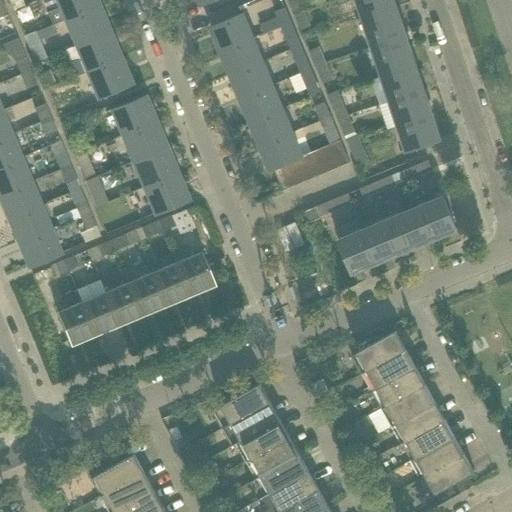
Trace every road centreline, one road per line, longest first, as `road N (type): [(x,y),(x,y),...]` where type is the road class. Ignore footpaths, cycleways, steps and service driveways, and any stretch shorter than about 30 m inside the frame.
road 1 (residential): [(283,337),(148,0)]
road 2 (residential): [(508,239),(432,0)]
road 3 (residential): [(511,493),(405,284)]
road 4 (residential): [(366,511),(283,337)]
road 5 (residential): [(135,404),(283,337)]
road 6 (residential): [(283,337),(405,284)]
road 7 (residential): [(49,440),(0,322)]
road 8 (residential): [(196,511),(135,404)]
